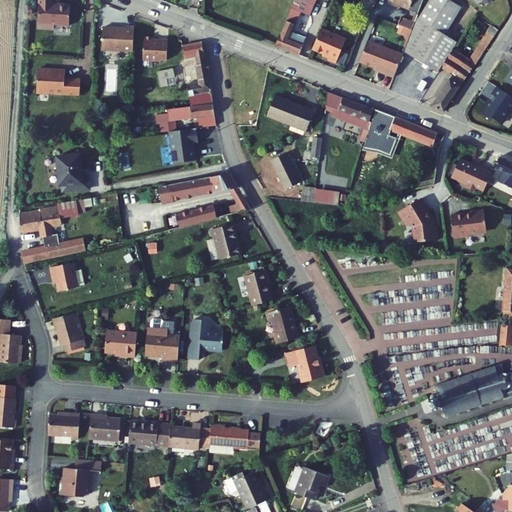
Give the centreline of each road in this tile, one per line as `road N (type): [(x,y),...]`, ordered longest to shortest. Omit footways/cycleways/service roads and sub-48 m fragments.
road 1 (residential): [(363,400),(341,343),(232,150),(216,34)]
road 2 (residential): [(41,389),(320,412),(363,400)]
road 3 (track): [(13,268),(23,0)]
road 4 (tertiary): [(450,125),(216,34)]
road 5 (residential): [(41,389),(41,338),(13,268)]
road 6 (residential): [(45,511),(35,484),(41,389)]
